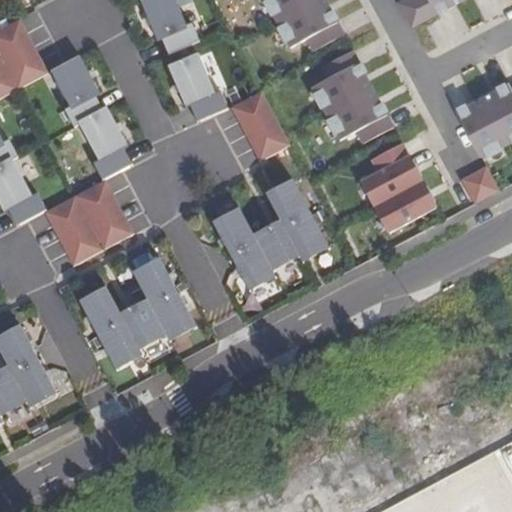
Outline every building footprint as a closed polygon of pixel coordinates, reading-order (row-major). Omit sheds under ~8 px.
[(162,40),(187,30),(175,0),(143,0),(141,1),(158,42),(162,40)] [(348,37),(327,0),(267,0),(293,49),(310,40),(317,52),(348,37)] [(404,0),(400,2),(413,27),(465,0),(404,0)] [(0,31),(0,100),(49,74),(21,20),(0,31)] [(187,30),(162,40),(169,58),(200,45),(193,28),(187,30)] [(314,88),(342,141),(360,132),(366,144),(396,128),(356,52),(325,67),(331,79),(314,88)] [(191,107),(216,96),(197,56),(168,69),(187,109),(191,107)] [(80,58),(52,74),(73,112),(96,100),(102,97),(80,58)] [(511,85),(510,82),(457,110),(483,157),(511,141),(511,85)] [(216,96),(191,107),(199,124),(229,110),(221,93),(216,96)] [(292,146),(264,93),(234,109),(262,162),(292,146)] [(78,128),(103,113),(96,100),(73,112),(71,109),(65,113),(74,130),(78,128)] [(128,147),(108,111),(103,113),(78,128),(99,164),(123,150),(128,147)] [(3,145),(0,146),(0,166),(13,161),(18,158),(10,142),(3,145)] [(363,180),(391,233),(439,208),(405,143),(374,159),(380,172),(363,180)] [(132,165),(123,150),(99,164),(95,166),(103,181),(132,165)] [(0,206),(4,213),(8,211),(32,199),(13,161),(0,166),(0,206)] [(463,179),(476,203),(501,190),(488,166),(463,179)] [(106,180),(45,213),(74,268),(135,234),(106,180)] [(213,224),(250,293),(277,279),(273,271),(300,257),(304,265),(331,250),(293,180),(266,195),(281,223),(255,237),(240,209),(213,224)] [(32,199),(8,211),(17,227),(45,213),(37,196),(32,199)] [(79,303),(117,372),(143,358),(140,352),(165,337),(168,344),(197,329),(161,261),(132,276),(146,303),(119,316),(105,290),(79,303)] [(0,425),(3,423),(0,417),(0,416),(25,402),(28,409),(57,394),(21,326),(0,337),(0,356),(6,368),(0,370),(0,425)] [(58,396),(57,394),(28,409),(29,411),(58,396)]
